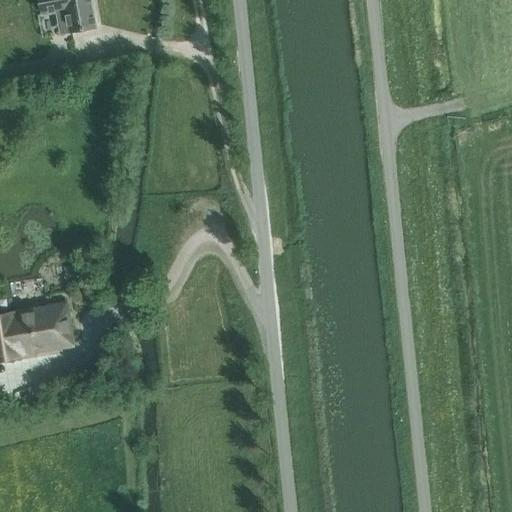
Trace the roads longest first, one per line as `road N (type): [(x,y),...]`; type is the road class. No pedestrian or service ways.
road 1 (unclassified): [(424,511),(370,0)]
road 2 (unclassified): [(291,511),(240,0)]
road 3 (track): [(511,89),(383,124)]
